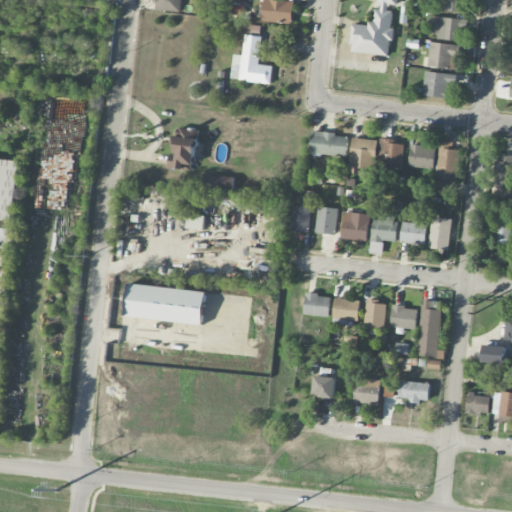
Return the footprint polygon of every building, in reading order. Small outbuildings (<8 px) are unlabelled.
[(244,0),(234,0),(231,0),(231,14),(243,14),(244,0)] [(291,25),(294,2),(278,0),(263,0),(261,20),(291,25)] [(350,52),(390,55),(393,7),(398,7),(398,0),(378,0),(379,0),(375,0),(374,0),(373,8),(374,8),(373,25),(352,23),(350,52)] [(438,0),(439,10),(460,11),(460,0),(438,0)] [(430,36),(462,41),(465,20),(428,15),(427,25),(432,25),(430,36)] [(270,83),(272,66),(258,65),(262,26),(247,25),(243,56),(233,55),(231,79),(270,83)] [(458,44),(429,43),(428,68),(458,68),(458,44)] [(456,74),(425,72),(424,96),(448,97),(449,84),(456,84),(456,74)] [(170,168),(195,170),(198,128),(177,127),(174,161),(170,160),(170,168)] [(346,157),(349,135),(312,131),(310,153),(346,157)] [(454,136),(442,135),(434,188),(447,190),(448,182),(456,183),(460,150),(453,149),(454,136)] [(402,168),(403,144),(393,143),(394,139),(379,138),(378,167),(402,168)] [(408,167),(434,169),(436,148),(410,145),(408,167)] [(19,161),(0,159),(0,217),(14,219),(19,161)] [(235,177),(208,176),(208,189),(234,189),(235,177)] [(310,207),(293,206),(292,231),(309,232),(310,207)] [(316,233),(335,235),(338,209),(318,207),(316,233)] [(368,241),(369,214),(344,212),(342,240),(368,241)] [(384,240),(395,241),(397,216),(374,213),(371,254),(382,255),(384,240)] [(187,229),(204,229),(205,215),(188,214),(187,229)] [(430,249),(450,250),(451,219),(431,218),(430,249)] [(511,222),(499,221),(498,244),(510,244),(511,222)] [(426,244),(427,224),(402,222),(401,243),(426,244)] [(16,231),(8,230),(7,240),(16,241),(16,231)] [(304,315),(330,316),(331,295),(306,294),(304,315)] [(359,320),(360,300),(335,298),(334,319),(359,320)] [(418,356),(438,357),(442,301),(422,300),(418,356)] [(386,301),(366,301),(365,332),(385,333),(386,301)] [(417,329),(418,307),(392,306),(391,327),(417,329)] [(505,364),(506,346),(484,345),(483,363),(505,364)] [(313,396),(334,397),(335,377),(315,376),(313,396)] [(380,404),(381,379),(355,378),(354,403),(380,404)] [(428,402),(431,384),(401,380),(399,399),(428,402)] [(395,387),(384,385),(384,397),(394,398),(395,387)] [(511,423),(511,392),(502,391),(499,422),(511,423)] [(498,414),(502,393),(496,392),(492,413),(498,414)] [(491,396),(467,393),(465,413),(489,415),(491,396)]
